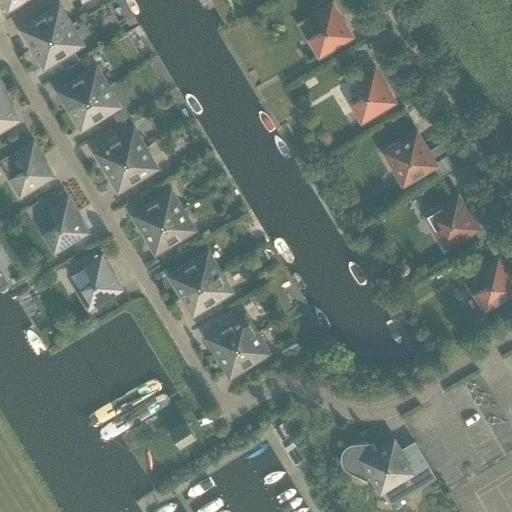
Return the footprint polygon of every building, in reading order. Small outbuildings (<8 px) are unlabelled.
[(3,0),(9,8),(22,0),(3,0)] [(261,0),(211,0),(227,26),(264,4),(261,0)] [(309,38),(319,55),(350,36),(332,5),(315,15),(324,29),(309,38)] [(33,48),(70,26),(59,7),(22,30),(33,48)] [(81,44),(70,26),(33,48),(44,67),(81,44)] [(63,59),(69,69),(79,62),(74,53),(63,59)] [(79,62),(69,69),(74,77),(86,69),(81,61),(79,62)] [(70,110),(107,87),(96,69),(59,91),(70,110)] [(393,102),(374,71),(358,81),(366,95),(352,104),(362,120),(393,102)] [(107,87),(70,110),(81,128),(118,106),(107,87)] [(0,129),(17,119),(0,90),(0,129)] [(407,94),(399,98),(405,108),(409,105),(413,103),(407,94)] [(419,114),(413,103),(409,105),(403,109),(409,119),(419,114)] [(113,116),(117,123),(124,119),(127,117),(123,110),(113,116)] [(128,126),(124,119),(117,123),(117,124),(121,131),(128,126)] [(96,153),(107,172),(144,149),(133,131),(96,153)] [(394,167),(403,184),(434,165),(416,134),(399,144),(408,159),(394,167)] [(20,194),(51,175),(33,145),(16,155),(25,169),(11,178),(20,194)] [(144,149),(107,172),(118,190),(155,168),(144,149)] [(85,232),(67,201),(65,202),(59,192),(44,200),(50,211),(59,225),(45,234),(55,250),(85,232)] [(133,215),(144,233),(181,211),(170,192),(133,215)] [(468,215),(457,198),(426,216),(445,247),(474,230),(479,239),(495,230),(482,208),(468,215)] [(116,222),(133,218),(129,204),(112,208),(116,222)] [(181,211),(144,233),(156,252),(193,229),(181,211)] [(511,253),(500,234),(487,242),(496,257),(479,268),(489,285),(472,295),(484,314),(511,297),(511,277),(503,262),(511,256),(511,253)] [(260,249),(253,253),(258,261),(264,258),(260,249)] [(171,276),(182,295),(219,273),(208,254),(171,276)] [(119,289),(101,258),(84,268),(85,268),(71,277),(80,290),(79,291),(89,307),(119,289)] [(219,273),(182,295),(193,313),(230,291),(219,273)] [(216,320),(222,329),(208,338),(219,356),(256,334),(245,316),(236,321),(230,312),(216,320)] [(267,353),(256,334),(219,356),(230,375),(267,353)] [(293,337),(278,345),(285,357),(300,349),(293,337)] [(179,447),(195,437),(186,423),(170,433),(179,447)] [(282,423),(274,428),(295,464),(303,459),(282,423)] [(398,450),(393,442),(376,452),(370,442),(351,444),(349,445),(346,446),(343,448),(341,451),(339,454),(339,458),(339,462),(341,466),(343,469),(346,471),(364,479),(371,475),(381,492),(389,505),(435,478),(413,441),(398,450)]
